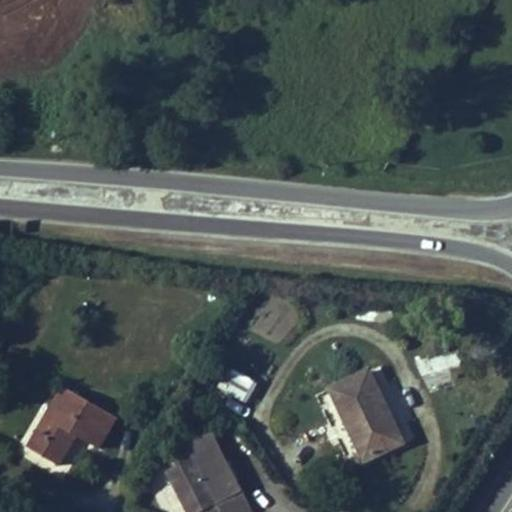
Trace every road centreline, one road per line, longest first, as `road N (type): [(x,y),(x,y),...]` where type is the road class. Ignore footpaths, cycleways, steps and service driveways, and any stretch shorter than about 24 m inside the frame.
road 1 (secondary): [(0,202),(388,238),(462,248),(511,266)]
road 2 (secondary): [(511,206),(480,212),(0,165)]
